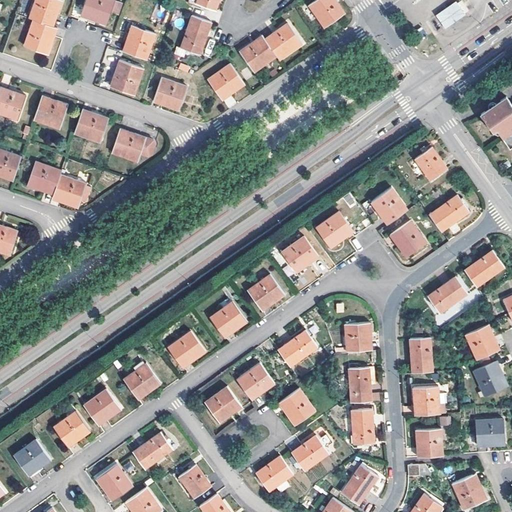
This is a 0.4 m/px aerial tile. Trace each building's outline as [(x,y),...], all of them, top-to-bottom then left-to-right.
[(35,0),(29,16),(33,18),(48,24),(52,15),(53,11),(57,11),(61,0),(35,0)] [(96,15),(94,19),(106,23),(114,0),(113,0),(85,0),(82,10),(96,15)] [(195,0),(195,1),(215,9),(217,0),(195,0)] [(336,0),(314,0),(309,4),(325,26),(345,12),(336,0)] [(455,2),(436,15),(445,28),(464,15),(455,2)] [(96,15),(82,10),(80,15),(94,19),(96,15)] [(53,25),(57,11),(53,11),(52,15),(48,24),(52,25),(53,25)] [(212,21),(192,14),(181,47),(200,53),(212,21)] [(50,32),(52,25),(48,24),(33,18),(23,43),(47,52),(52,40),(47,39),(50,32)] [(302,42),(288,22),(265,37),(277,54),(280,58),(302,42)] [(132,36),(127,51),(147,57),(155,32),(132,24),(128,35),(132,36)] [(53,25),(52,25),(50,32),(47,39),(52,40),(57,27),(53,25)] [(263,33),(240,49),(255,70),(277,54),(265,37),(263,33)] [(123,49),(127,51),(132,36),(128,35),(123,49)] [(119,74),(124,61),(120,59),(115,73),(119,74)] [(119,74),(115,73),(111,85),(134,93),(143,67),(124,61),(119,74)] [(230,62),(210,76),(221,93),(233,85),(236,89),(245,82),(230,62)] [(170,100),(168,105),(179,109),(187,86),(161,77),(155,96),(170,100)] [(233,85),(221,93),(224,97),(236,89),(233,85)] [(1,86),(0,87),(0,111),(18,118),(26,95),(1,86)] [(511,94),(502,100),(494,106),(486,112),(494,124),(500,120),(505,128),(509,125),(511,129),(511,135),(510,137),(511,139),(511,94)] [(42,96),(35,118),(60,127),(67,105),(42,96)] [(170,100),(155,96),(153,100),(168,105),(170,100)] [(83,108),(76,132),(102,141),(109,117),(83,108)] [(500,120),(494,124),(502,136),(507,139),(510,137),(511,135),(511,129),(509,125),(505,128),(500,120)] [(121,127),(112,151),(139,159),(141,152),(148,154),(153,152),(156,142),(154,138),(121,127)] [(433,145),(417,157),(432,179),(448,167),(443,160),(433,145)] [(0,148),(0,169),(4,171),(3,176),(14,180),(22,156),(0,148)] [(37,161),(29,184),(42,188),(43,184),(56,188),(61,174),(63,169),(37,161)] [(87,182),(61,174),(56,188),(55,193),(70,197),(69,200),(68,202),(79,205),(87,182)] [(43,184),(42,188),(55,193),(56,188),(43,184)] [(373,200),(380,211),(384,208),(386,211),(393,219),(409,208),(393,186),(373,200)] [(55,193),(54,197),(68,202),(69,200),(70,197),(55,193)] [(459,194),(431,213),(443,230),(471,210),(459,194)] [(380,211),(388,223),(393,219),(386,211),(384,208),(380,211)] [(339,235),(352,227),(340,210),(318,226),(332,247),(342,239),(339,235)] [(428,241),(411,219),(395,231),(403,243),(400,245),(407,255),(428,241)] [(0,223),(0,248),(12,253),(20,229),(0,223)] [(342,239),(355,231),(352,227),(339,235),(342,239)] [(395,231),(391,233),(400,245),(403,243),(395,231)] [(298,271),(307,265),(304,260),(317,251),(305,235),(283,251),(298,271)] [(495,248),(466,269),(479,286),(507,265),(498,252),(495,248)] [(304,260),(307,265),(320,256),(317,251),(304,260)] [(249,288),(261,305),(273,296),(276,300),(286,293),(271,273),(249,288)] [(458,275),(430,295),(433,298),(442,312),(470,292),(458,275)] [(261,305),(263,309),(276,300),(273,296),(261,305)] [(212,316),(223,332),(235,324),(238,327),(248,320),(234,300),(212,316)] [(337,313),(345,312),(343,302),(336,304),(337,313)] [(371,321),(346,323),(348,350),(373,348),(371,321)] [(490,323),(467,334),(478,359),(497,350),(490,337),(493,336),(495,334),(490,323)] [(235,324),(223,332),(226,336),(238,327),(235,324)] [(307,328),(280,348),(292,365),(319,345),(307,328)] [(170,346),(181,361),(193,353),(196,357),(207,350),(192,330),(170,346)] [(490,337),(497,350),(501,348),(495,334),(493,336),(490,337)] [(418,336),(412,337),(414,371),(435,369),(433,336),(418,336)] [(181,361),(184,365),(196,357),(193,353),(181,361)] [(502,374),(504,373),(498,360),(494,362),(500,375),(502,374)] [(261,361),(239,378),(251,394),(263,386),(265,390),(276,382),(261,361)] [(149,385),(152,389),(162,382),(147,362),(125,378),(136,394),(149,385)] [(494,362),(477,369),(488,394),(509,385),(504,373),(502,374),(500,375),(494,362)] [(371,366),(350,367),(352,401),(373,400),(371,366)] [(136,394),(140,398),(152,389),(149,385),(136,394)] [(221,422),(231,414),(228,411),(233,407),(240,402),(229,385),(207,401),(221,422)] [(440,385),(415,386),(416,399),(421,399),(421,413),(441,412),(440,385)] [(251,394),(253,398),(265,390),(263,386),(251,394)] [(108,412),(111,415),(122,407),(108,387),(85,404),(97,419),(108,412)] [(301,387),(284,399),(292,410),(288,412),(296,423),(316,409),(301,387)] [(284,399),(280,401),(288,412),(292,410),(284,399)] [(231,414),(243,406),(240,402),(233,407),(228,411),(231,414)] [(373,408),(353,409),(355,443),(375,442),(373,408)] [(55,425),(67,442),(79,433),(81,437),(91,430),(77,409),(55,425)] [(97,419),(100,423),(111,415),(108,412),(97,419)] [(439,417),(440,426),(451,425),(450,416),(439,417)] [(478,419),(479,439),(493,439),(493,443),(507,442),(505,417),(478,419)] [(443,427),(418,428),(419,441),(423,441),(423,456),(444,454),(443,427)] [(162,431),(135,450),(147,467),(174,447),(162,431)] [(67,442),(69,445),(81,437),(79,433),(67,442)] [(295,450),(293,451),(306,469),(330,452),(318,434),(295,450)] [(16,453),(27,470),(39,462),(41,465),(52,457),(38,438),(16,453)] [(281,455),(257,472),(270,490),(294,473),(281,455)] [(27,470),(30,474),(41,465),(39,462),(27,470)] [(98,477),(105,486),(109,484),(118,496),(134,485),(118,463),(98,477)] [(197,463),(180,475),(196,497),(213,485),(197,463)] [(362,464),(343,492),(359,504),(379,476),(362,464)] [(418,464),(408,464),(408,475),(418,475),(418,464)] [(481,488),(483,487),(476,473),(473,475),(480,489),(481,488)] [(473,475),(454,484),(465,509),(488,498),(483,487),(481,488),(480,489),(473,475)] [(105,486),(114,499),(118,496),(109,484),(105,486)] [(140,509),(136,511),(158,511),(163,508),(148,486),(132,498),(140,509)] [(218,492),(201,505),(205,511),(231,511),(219,494),(218,492)] [(425,492),(411,511),(438,511),(443,505),(425,492)] [(335,497),(324,511),(348,511),(351,508),(335,497)] [(132,498),(127,501),(135,511),(136,511),(140,509),(132,498)]
